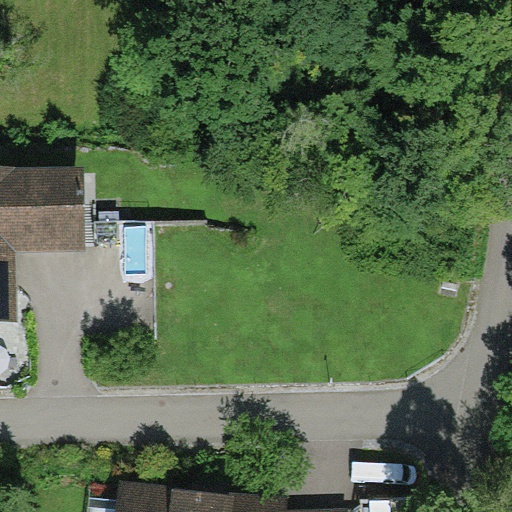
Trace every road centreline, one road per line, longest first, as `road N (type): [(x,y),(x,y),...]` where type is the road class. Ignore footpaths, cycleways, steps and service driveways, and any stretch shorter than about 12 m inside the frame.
road 1 (residential): [(0,422),(484,413)]
road 2 (residential): [(511,265),(484,413)]
